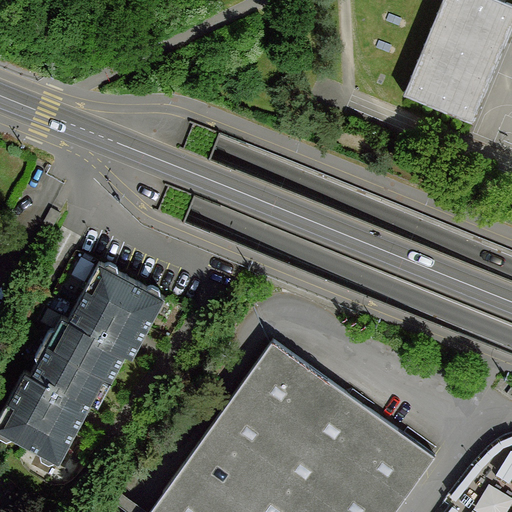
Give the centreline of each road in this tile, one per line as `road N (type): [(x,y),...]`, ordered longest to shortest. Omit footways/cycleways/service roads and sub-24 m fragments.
road 1 (primary): [(0,107),(190,207),(511,337)]
road 2 (tertiary): [(511,301),(0,92)]
road 3 (primary): [(511,265),(215,145),(0,84)]
